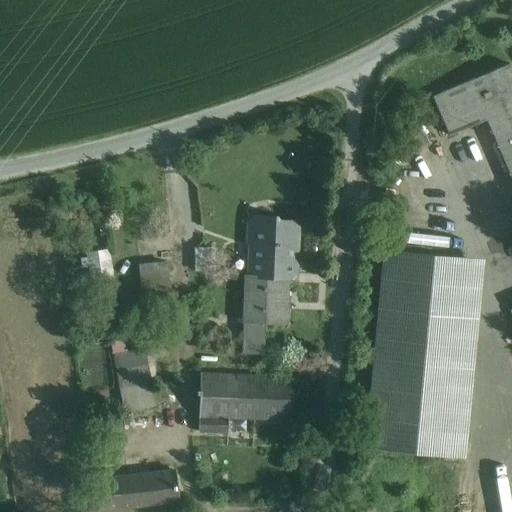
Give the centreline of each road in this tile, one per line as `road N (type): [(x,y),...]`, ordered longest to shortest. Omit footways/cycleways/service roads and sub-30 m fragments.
road 1 (residential): [(0,166),(111,150),(360,71),(476,0)]
road 2 (track): [(360,71),(316,511)]
